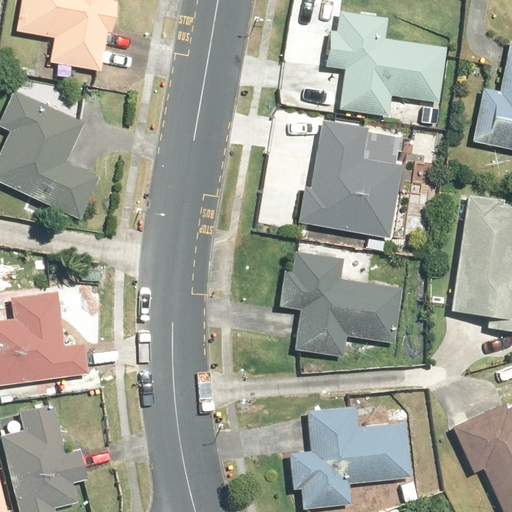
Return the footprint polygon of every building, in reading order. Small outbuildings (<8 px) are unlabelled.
[(17,0),(11,31),(49,38),(45,58),(96,67),(103,31),(108,31),(114,0),(112,0),(17,0)] [(383,15),(333,9),(331,30),(323,29),(319,66),(339,69),(334,109),(385,115),(387,95),(437,101),(444,45),(380,37),(383,15)] [(495,89),(480,86),(467,140),(511,150),(511,38),(507,37),(495,89)] [(77,121),(9,90),(0,109),(0,128),(5,131),(0,141),(0,182),(76,218),(95,176),(60,159),(77,121)] [(366,126),(317,118),(306,188),(297,186),(291,222),(385,237),(398,163),(361,157),(366,126)] [(493,199),(462,195),(447,312),(483,317),(482,328),(511,331),(511,255),(511,249),(511,206),(492,204),(493,199)] [(340,257),(290,250),(287,270),(279,269),(274,304),(294,307),(289,345),(340,353),(342,334),(390,341),(398,287),(336,278),(340,257)] [(8,317),(0,318),(0,383),(85,373),(81,341),(61,344),(54,289),(5,295),(8,317)] [(18,429),(0,433),(0,452),(14,511),(50,511),(50,507),(72,502),(67,481),(83,477),(75,447),(60,450),(48,401),(14,409),(18,429)] [(499,403),(447,427),(469,473),(477,469),(497,511),(511,511),(511,402),(501,408),(499,403)] [(352,404),(302,409),(306,450),(284,452),(287,489),(296,488),(298,510),(348,506),(345,483),(408,477),(403,420),(354,425),(352,404)]
